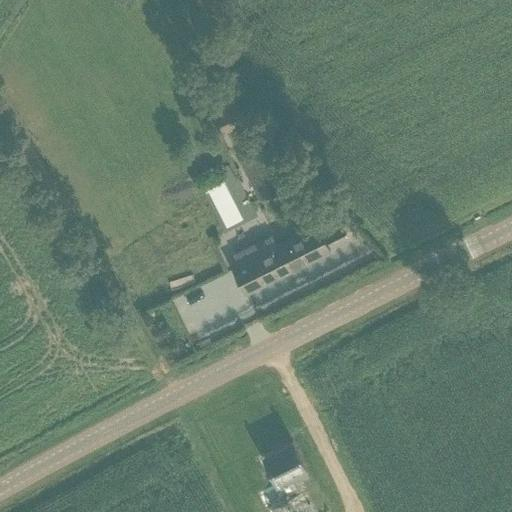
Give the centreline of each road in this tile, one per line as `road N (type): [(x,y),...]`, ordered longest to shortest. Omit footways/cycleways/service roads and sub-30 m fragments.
road 1 (tertiary): [(0,489),(511,227)]
road 2 (track): [(0,100),(177,395)]
